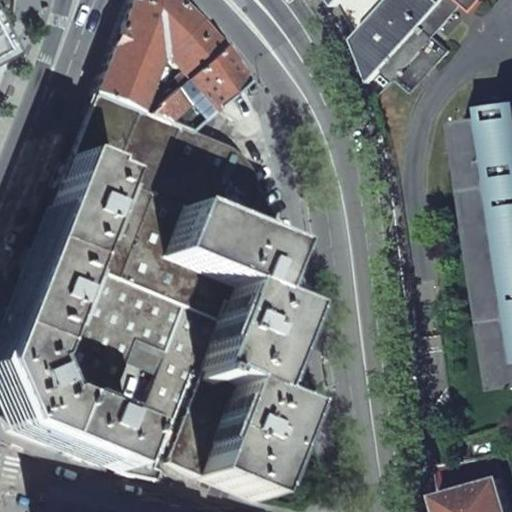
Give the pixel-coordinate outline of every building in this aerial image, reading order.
[(126,0),(88,96),(141,117),(218,50),(196,25),(186,15),(179,8),(170,0),(126,0)] [(333,0),(339,7),(345,0),(388,0),(391,2),(357,41),(373,85),(419,34),(423,37),(426,34),(422,31),(450,0),(456,0),(465,7),(475,17),(489,0),(333,0)] [(434,41),(465,7),(456,0),(450,0),(422,31),(426,34),(434,41)] [(228,96),(240,85),(238,81),(229,67),(219,51),(218,50),(141,117),(184,135),(218,105),(228,96)] [(114,474),(120,475),(152,482),(157,466),(187,477),(254,502),(286,421),(291,410),(257,397),(263,380),(290,312),(256,298),(266,275),(275,250),(265,245),(273,225),(248,215),(250,202),(250,191),(250,187),(246,175),(244,171),(242,168),(236,160),(224,151),(184,135),(141,117),(88,96),(11,293),(2,313),(0,319),(0,418),(5,432),(59,453),(97,468),(114,474)] [(466,125),(503,390),(511,389),(511,104),(501,107),(493,109),(495,121),(466,125)] [(500,481),(494,456),(437,466),(441,498),(500,481)] [(509,511),(500,481),(441,498),(445,511),(509,511)]
